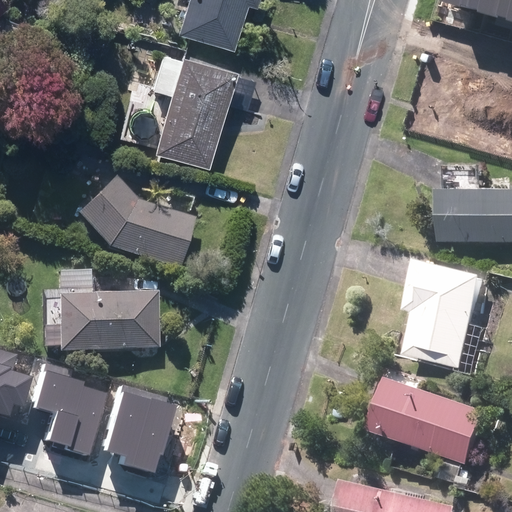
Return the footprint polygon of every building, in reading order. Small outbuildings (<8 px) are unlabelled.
[(0,0),(0,11),(12,2),(10,0),(0,0)] [(192,0),(184,29),(238,43),(250,0),(192,0)] [(464,0),(463,7),(489,14),(492,0),(464,0)] [(511,0),(492,0),(489,14),(511,20),(511,0)] [(213,161),(242,61),(189,46),(160,145),(213,161)] [(511,60),(482,51),(456,137),(510,153),(511,144),(511,60)] [(85,205),(114,241),(183,265),(200,215),(141,195),(124,174),(85,205)] [(511,189),(432,190),(433,240),(511,239),(511,189)] [(457,367),(477,278),(412,263),(401,311),(410,313),(401,355),(457,367)] [(66,288),(66,344),(162,343),(162,288),(66,288)] [(0,412),(10,416),(13,404),(23,408),(33,377),(10,370),(15,354),(0,349),(0,412)] [(85,384),(45,372),(35,405),(58,412),(49,443),(88,455),(106,393),(84,387),(85,384)] [(388,385),(371,435),(467,466),(484,416),(388,385)] [(166,400),(122,387),(103,449),(125,455),(122,463),(156,473),(176,406),(165,403),(166,400)] [(347,488),(341,511),(454,511),(347,488)]
